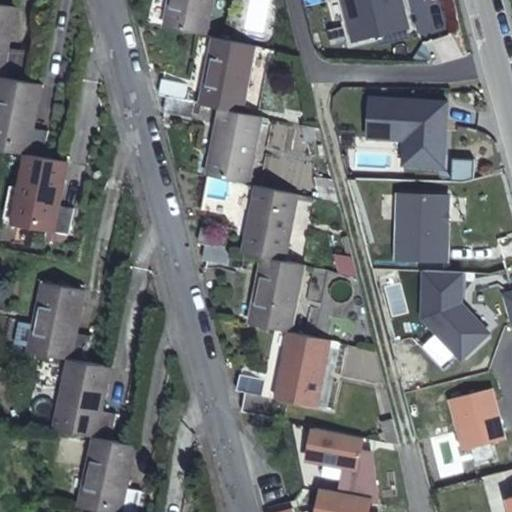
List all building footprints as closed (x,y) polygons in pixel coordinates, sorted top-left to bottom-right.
[(171,0),(166,25),(207,34),(213,0),(171,0)] [(408,28),(401,0),(341,0),(352,42),(408,28)] [(0,77),(2,78),(35,84),(41,55),(23,56),(8,52),(15,10),(0,5),(0,77)] [(255,47),(216,37),(202,104),(224,109),(210,176),(250,185),(263,118),(241,112),(255,47)] [(159,93),(169,95),(186,100),(190,84),(163,77),(159,93)] [(0,88),(0,149),(28,155),(43,158),(48,132),(33,128),(42,86),(35,84),(2,78),(0,88)] [(186,100),(169,95),(165,111),(191,118),(195,102),(186,100)] [(404,140),(403,165),(443,167),(447,102),(406,100),(406,105),(399,104),(399,99),(369,98),(367,138),(404,140)] [(319,129),(303,126),(301,126),(304,136),(322,139),(319,129)] [(28,155),(13,226),(14,226),(70,236),(76,209),(59,207),(68,163),(43,158),(28,155)] [(250,323),(291,332),(305,265),(285,261),(299,196),(257,187),(242,253),(264,256),(250,323)] [(446,261),(448,196),(398,194),(396,260),(446,261)] [(207,197),(204,212),(225,217),(228,202),(207,197)] [(207,246),(226,250),(229,234),(203,227),(200,244),(207,246)] [(233,251),(226,250),(207,246),(203,261),(229,266),(233,251)] [(336,253),(342,274),(358,276),(353,256),(336,253)] [(460,304),(461,272),(423,271),(421,318),(456,355),(463,356),(484,336),(484,330),(470,315),(463,314),(456,307),(460,304)] [(75,336),(84,290),(44,283),(30,354),(71,362),(87,365),(92,340),(75,336)] [(511,324),(511,292),(503,295),(511,325),(511,324)] [(470,315),(460,304),(456,307),(463,314),(470,315)] [(277,399),(319,407),(332,342),(291,332),(277,399)] [(87,365),(71,362),(58,430),(96,439),(111,442),(117,417),(101,413),(109,371),(87,365)] [(241,375),(237,391),(246,392),(264,396),(267,379),(241,375)] [(464,450),(506,439),(492,388),(451,399),(464,450)] [(273,418),(277,399),(264,396),(246,392),(242,412),(273,418)] [(393,421),(382,425),(387,446),(399,445),(393,421)] [(362,437),(315,428),(309,459),(346,466),(340,496),(370,502),(378,503),(372,454),(359,451),(362,437)] [(102,511),(139,511),(143,493),(127,490),(136,447),(111,442),(96,439),(83,508),(102,511)] [(340,496),(323,493),(319,511),(367,511),(370,502),(340,496)]
